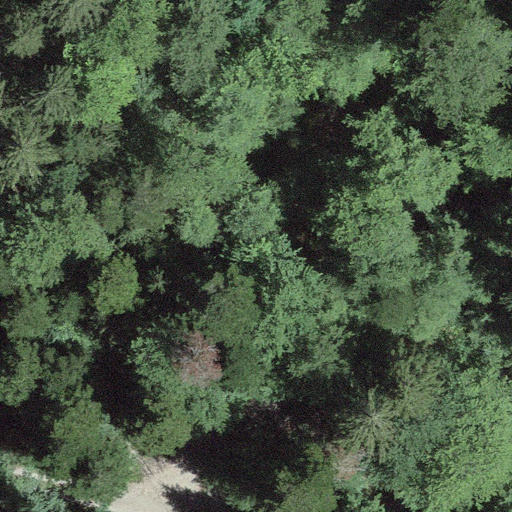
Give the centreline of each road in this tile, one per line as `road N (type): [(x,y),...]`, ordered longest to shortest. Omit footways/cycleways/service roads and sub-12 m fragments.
road 1 (track): [(120,499),(243,403),(299,407),(425,511)]
road 2 (track): [(151,511),(0,471)]
